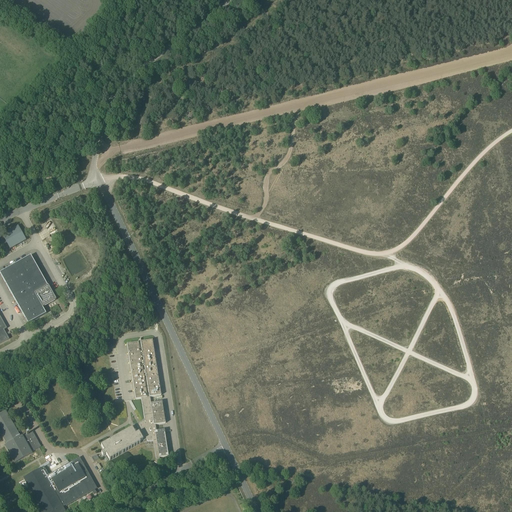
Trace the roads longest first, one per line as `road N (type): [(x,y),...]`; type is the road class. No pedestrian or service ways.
road 1 (track): [(391,252),(439,289),(474,396),(396,421),(382,416),(327,291),(399,266)]
road 2 (track): [(99,180),(131,176),(381,254),(405,244),(465,171),(511,130)]
road 3 (track): [(94,167),(118,148),(511,53)]
road 4 (track): [(0,175),(32,107),(124,21),(127,0)]
road 5 (track): [(472,380),(341,321)]
road 6 (track): [(378,408),(439,289)]
